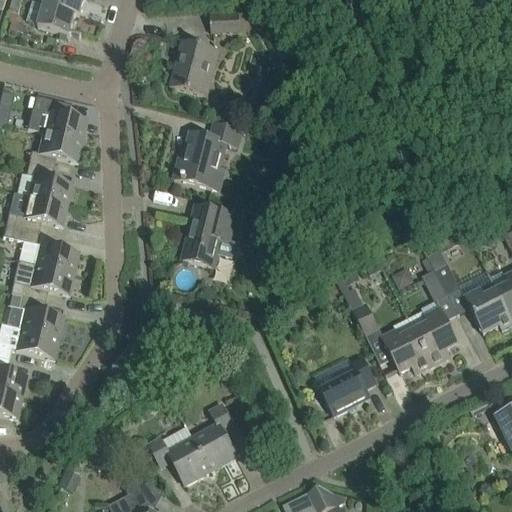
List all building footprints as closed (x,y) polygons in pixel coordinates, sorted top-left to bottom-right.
[(45,7),(80,19),(85,0),(51,0),(49,7),(45,6),(45,7)] [(21,5),(12,2),(9,14),(18,17),(21,5)] [(80,19),(45,7),(38,31),(69,40),(76,18),(80,19)] [(211,37),(214,36),(240,35),(239,18),(210,19),(211,37)] [(170,91),(207,100),(219,54),(182,44),(170,91)] [(87,124),(67,119),(70,107),(35,99),(32,111),(27,132),(46,137),(72,143),(82,146),(87,124)] [(9,118),(0,116),(0,129),(6,131),(9,118)] [(174,183),(212,193),(224,148),(236,151),(240,134),(215,127),(211,143),(192,138),(185,165),(179,163),(174,183)] [(29,167),(53,173),(56,162),(77,167),(82,146),(72,143),(46,137),(41,157),(32,155),(29,167)] [(51,183),(53,173),(29,167),(27,178),(22,177),(17,197),(57,207),(67,209),(72,188),(51,183)] [(5,229),(38,237),(40,225),(61,231),(67,209),(57,207),(17,197),(14,197),(5,229)] [(214,271),(221,244),(229,245),(235,220),(196,210),(182,264),(214,271)] [(272,232),(286,235),(288,226),(275,222),(272,232)] [(64,276),(73,278),(78,257),(35,247),(38,237),(5,229),(3,239),(23,244),(18,265),(64,276)] [(73,278),(64,276),(18,265),(10,297),(12,298),(45,306),(47,295),(68,300),(73,278)] [(465,300),(461,293),(448,267),(435,274),(448,299),(458,319),(470,312),(464,301),(465,300)] [(407,272),(394,277),(399,290),(412,285),(407,272)] [(353,274),(342,280),(348,290),(358,285),(353,274)] [(448,299),(435,274),(423,280),(440,313),(425,320),(428,325),(413,333),(433,370),(449,362),(445,355),(458,348),(446,325),(458,319),(448,299)] [(509,288),(496,294),(511,325),(511,275),(505,279),(509,288)] [(352,315),(364,310),(355,292),(343,298),(350,310),(352,315)] [(511,329),(511,325),(496,294),(484,301),(480,293),(465,300),(464,301),(470,312),(483,339),(500,330),(502,335),(511,329)] [(20,333),(48,340),(58,342),(63,321),(42,316),(45,306),(12,298),(9,308),(25,312),(20,333)] [(346,316),(350,310),(343,305),(339,310),(346,316)] [(352,315),(366,342),(380,335),(366,308),(364,310),(352,315)] [(0,362),(8,365),(10,353),(15,355),(20,333),(1,329),(0,330),(0,362)] [(58,342),(48,340),(20,333),(15,355),(53,364),(58,342)] [(398,340),(396,336),(382,343),(400,378),(413,372),(416,379),(433,370),(413,333),(398,340)] [(320,394),(334,420),(334,421),(370,403),(365,393),(376,387),(362,361),(351,367),(356,375),(340,383),(336,374),(320,383),(324,391),(320,394)] [(0,362),(0,396),(12,399),(21,402),(27,380),(5,375),(8,365),(0,362)] [(0,418),(17,423),(21,402),(12,399),(0,396),(0,418)] [(187,432),(211,475),(237,461),(229,447),(240,441),(222,409),(210,415),(218,430),(194,443),(187,431),(187,432)] [(511,411),(495,420),(511,454),(511,411)] [(185,489),(211,475),(187,432),(162,445),(161,443),(149,449),(161,472),(172,465),(185,489)] [(93,445),(105,454),(113,443),(102,434),(93,445)] [(331,511),(338,509),(346,506),(346,499),(332,496),(318,492),(307,498),(313,511),(331,511)] [(151,511),(149,510),(145,511),(140,511),(132,497),(109,509),(110,511),(151,511)]
